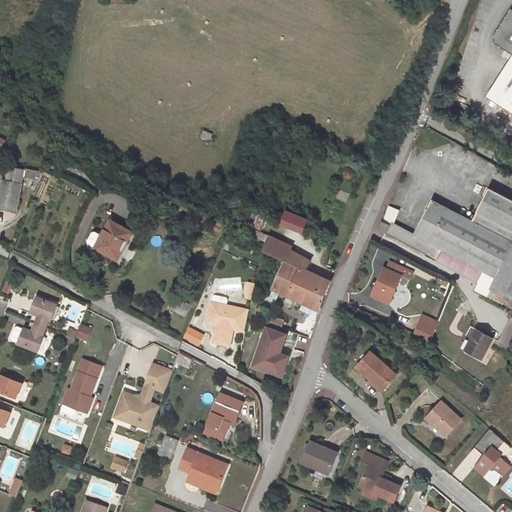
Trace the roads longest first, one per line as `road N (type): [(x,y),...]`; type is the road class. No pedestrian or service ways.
road 1 (residential): [(0,247),(260,389),(270,409),(263,450),(272,459)]
road 2 (residential): [(307,372),(415,113)]
road 3 (residential): [(307,372),(479,511)]
road 4 (unknown): [(91,441),(131,318)]
road 5 (residential): [(415,113),(460,0)]
